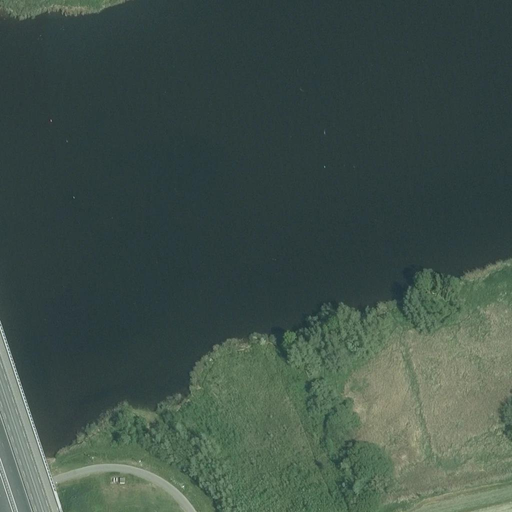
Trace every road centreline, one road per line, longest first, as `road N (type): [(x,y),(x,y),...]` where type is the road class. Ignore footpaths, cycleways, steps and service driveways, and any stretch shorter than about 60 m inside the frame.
road 1 (unclassified): [(0,497),(116,467),(163,483),(190,511)]
road 2 (secondary): [(42,511),(0,383)]
